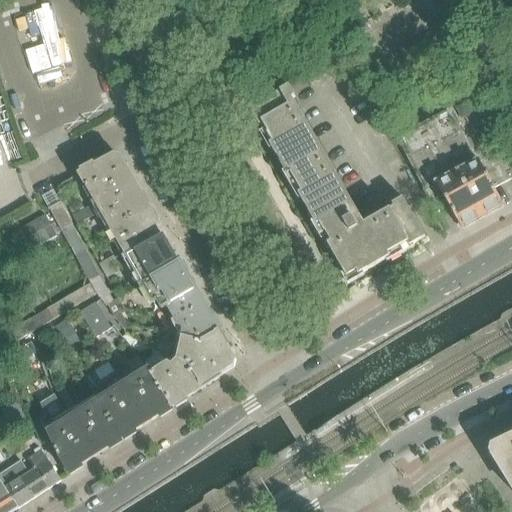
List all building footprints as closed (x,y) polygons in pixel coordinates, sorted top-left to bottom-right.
[(511,170),(507,161),(466,84),(440,98),(447,112),(397,138),(430,198),(440,193),(461,230),(503,207),(494,190),(511,180),(511,170)] [(252,109),(249,111),(254,118),(264,136),(275,155),(279,161),(282,168),(294,188),(303,205),(307,211),(311,218),(322,237),(327,246),(331,252),(342,272),(349,283),(367,272),(373,269),(380,265),(385,262),(398,255),(418,243),(422,241),(425,239),(408,209),(407,207),(402,199),(391,205),(392,209),(386,212),(362,225),(360,221),(356,215),(295,107),(292,101),(295,99),(288,88),(279,94),(267,101),(252,109)] [(150,210),(120,159),(114,157),(78,177),(110,233),(150,210)] [(62,232),(73,226),(54,191),(42,198),(62,232)] [(73,217),(85,210),(81,203),(69,210),(73,217)] [(73,217),(73,218),(78,226),(95,217),(90,207),(85,210),(73,217)] [(181,264),(150,210),(110,233),(141,286),(181,264)] [(57,237),(44,216),(22,228),(35,250),(57,237)] [(450,230),(443,218),(436,222),(442,234),(450,230)] [(76,233),(73,226),(62,232),(65,239),(76,233)] [(80,239),(76,233),(65,239),(69,245),(80,239)] [(83,245),(80,239),(69,245),(72,252),(83,245)] [(87,252),(83,245),(72,252),(76,258),(87,252)] [(90,258),(87,252),(76,258),(79,264),(90,258)] [(114,266),(118,264),(114,257),(100,265),(104,272),(114,266)] [(94,265),(90,258),(79,264),(83,271),(94,265)] [(221,335),(181,264),(141,286),(151,304),(153,306),(158,304),(162,311),(168,308),(178,323),(180,323),(182,328),(180,335),(160,329),(159,334),(179,339),(202,345),(221,335)] [(97,271),(94,265),(83,271),(86,277),(97,271)] [(118,274),(114,266),(104,272),(108,280),(118,274)] [(39,290),(29,270),(11,280),(21,299),(39,290)] [(100,277),(97,271),(86,277),(90,283),(100,277)] [(104,284),(100,277),(90,283),(91,285),(94,290),(104,284)] [(107,290),(104,284),(94,290),(97,296),(107,290)] [(97,296),(94,290),(91,285),(85,289),(91,299),(97,296)] [(91,299),(85,289),(79,292),(86,302),(91,299)] [(111,297),(107,290),(97,296),(99,298),(102,302),(111,297)] [(86,302),(79,292),(74,295),(80,306),(86,302)] [(80,306),(74,295),(68,299),(74,309),(80,306)] [(114,303),(111,297),(102,302),(106,308),(107,307),(114,303)] [(74,309),(68,299),(62,302),(68,313),(74,309)] [(68,313),(62,302),(56,306),(63,316),(68,313)] [(114,303),(107,307),(114,318),(121,314),(114,303)] [(112,329),(96,304),(80,314),(96,340),(111,330),(112,329)] [(63,316),(56,306),(51,309),(57,320),(63,316)] [(57,320),(51,309),(45,313),(51,323),(57,320)] [(51,323),(45,313),(39,316),(45,326),(51,323)] [(121,314),(114,318),(123,331),(129,327),(121,314)] [(45,326),(39,316),(33,319),(39,330),(45,326)] [(39,330),(33,319),(27,323),(34,333),(39,330)] [(34,333),(27,323),(22,326),(28,337),(34,333)] [(28,337),(22,326),(16,330),(22,340),(28,337)] [(80,341),(71,326),(61,332),(70,347),(80,341)] [(22,340),(16,330),(11,332),(16,344),(22,340)] [(234,362),(235,361),(228,349),(229,349),(221,335),(202,345),(179,339),(174,361),(167,365),(164,365),(151,373),(173,408),(221,378),(220,377),(233,369),(232,368),(233,367),(234,362)] [(39,354),(32,344),(26,347),(31,358),(39,354)] [(172,352),(159,345),(157,350),(169,357),(172,352)] [(31,358),(26,347),(20,351),(24,363),(31,358)] [(173,408),(151,373),(149,369),(146,371),(137,358),(127,364),(135,378),(123,386),(118,379),(110,366),(91,378),(96,386),(90,389),(98,401),(121,441),(173,408)] [(123,375),(115,363),(110,366),(118,379),(123,375)] [(121,441),(98,401),(79,413),(65,392),(58,397),(71,417),(68,419),(54,398),(42,406),(47,419),(40,422),(49,441),(59,461),(68,475),(121,441)] [(49,441),(40,422),(32,426),(41,446),(49,441)] [(511,438),(493,448),(492,454),(493,456),(492,456),(511,488),(511,438)] [(41,451),(40,452),(38,448),(33,451),(35,455),(27,460),(34,471),(48,491),(61,482),(41,451)] [(48,491),(34,471),(28,474),(22,464),(0,477),(0,482),(18,510),(48,491)] [(14,511),(18,510),(0,482),(0,511),(14,511)]
